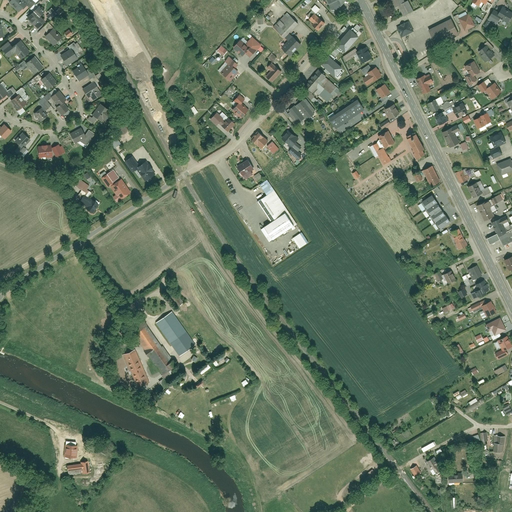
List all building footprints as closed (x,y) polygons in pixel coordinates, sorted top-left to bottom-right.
[(24,5),(19,0),(10,0),(7,4),(17,13),(24,5)] [(29,8),(34,4),(29,0),(25,0),(23,2),(29,8)] [(403,0),(391,0),(398,13),(408,9),(403,0)] [(40,11),(34,4),(29,8),(35,15),(40,11)] [(496,11),(491,8),(486,17),(494,22),(497,18),(503,22),(510,11),(499,5),(496,11)] [(31,11),(25,17),(32,25),(39,19),(31,11)] [(282,37),(295,23),(284,11),(270,25),(282,37)] [(322,22),(312,12),(306,17),(311,22),(309,24),(315,30),(322,22)] [(474,26),(469,15),(460,19),(465,30),(474,26)] [(446,19),(428,28),(436,44),(453,35),(446,19)] [(40,27),(45,32),(51,26),(45,21),(40,27)] [(409,24),(398,29),(402,38),(413,33),(409,24)] [(358,33),(353,28),(336,48),(341,52),(343,50),(345,51),(358,37),(356,35),(358,33)] [(48,29),(42,37),(51,44),(58,36),(48,29)] [(298,44),(290,35),(278,46),(287,55),(298,44)] [(414,35),(404,40),(410,53),(420,48),(414,35)] [(245,44),(241,39),(233,48),(242,56),(245,53),(250,57),(262,45),(252,36),(245,44)] [(28,51),(17,40),(11,46),(21,58),(28,51)] [(76,50),(71,43),(66,46),(71,53),(76,50)] [(8,56),(13,51),(7,45),(2,50),(8,56)] [(364,45),(355,50),(361,61),(370,56),(364,45)] [(226,49),(222,46),(217,51),(221,54),(226,49)] [(494,56),(486,46),(478,52),(486,62),(494,56)] [(58,54),(64,63),(73,58),(68,48),(58,54)] [(351,48),(344,53),(346,56),(353,52),(351,48)] [(227,79),(235,70),(231,67),(235,62),(226,53),(221,59),(225,62),(217,70),(227,79)] [(274,62),(278,57),(273,53),(269,57),(274,62)] [(336,58),(330,54),(322,63),(338,78),(343,73),(340,70),(342,68),(333,61),(336,58)] [(40,66),(31,56),(24,63),(33,72),(40,66)] [(269,80),(279,70),(269,59),(264,64),(269,69),(263,74),(269,80)] [(481,73),(473,61),(464,67),(469,74),(464,77),(469,85),(476,82),(473,78),(481,73)] [(374,64),(369,68),(366,63),(359,68),(362,73),(364,71),(365,74),(360,77),(364,84),(380,74),(374,64)] [(76,66),(70,70),(75,78),(83,73),(85,72),(81,64),(77,67),(76,66)] [(86,77),(93,73),(90,69),(85,72),(83,73),(86,77)] [(315,69),(300,85),(303,89),(305,87),(308,90),(310,88),(326,103),(334,95),(337,98),(341,93),(315,69)] [(39,76),(36,72),(31,77),(34,81),(39,76)] [(46,72),(39,77),(47,86),(54,81),(46,72)] [(421,75),(413,79),(419,92),(426,88),(424,83),(430,80),(427,74),(422,77),(421,75)] [(91,79),(80,87),(85,94),(89,91),(92,95),(99,91),(91,79)] [(498,91),(491,80),(484,84),(481,80),(474,84),(479,91),(482,89),(488,98),(498,91)] [(382,82),(373,89),(378,97),(387,90),(382,82)] [(15,90),(21,97),(25,93),(19,86),(15,90)] [(56,88),(49,94),(56,103),(63,97),(56,88)] [(16,93),(10,99),(18,108),(25,103),(16,93)] [(238,117),(246,107),(239,101),(241,98),(236,93),(230,99),(233,102),(228,108),(238,117)] [(303,96),(284,111),(294,125),(313,110),(303,96)] [(439,97),(426,103),(431,112),(437,109),(436,106),(442,103),(439,97)] [(41,100),(46,106),(49,104),(44,98),(41,100)] [(53,105),(59,112),(65,107),(60,100),(53,105)] [(367,110),(360,100),(337,115),(335,112),(329,115),(338,129),(367,110)] [(43,102),(32,111),(39,119),(46,114),(42,110),(46,106),(43,102)] [(109,110),(97,102),(89,114),(95,118),(97,115),(102,119),(109,110)] [(392,103),(383,109),(388,118),(397,112),(392,103)] [(463,105),(454,110),(457,117),(467,113),(463,105)] [(225,130),(232,122),(219,110),(217,113),(214,110),(207,117),(213,123),(215,121),(225,130)] [(485,111),(478,114),(483,124),(490,121),(485,111)] [(444,112),(435,116),(440,126),(449,122),(444,112)] [(478,114),(471,117),(476,127),(483,124),(478,114)] [(466,123),(473,121),(470,115),(464,118),(466,123)] [(504,128),(511,124),(511,118),(502,123),(504,128)] [(378,129),(387,123),(384,119),(376,126),(378,129)] [(461,122),(456,125),(459,130),(461,135),(466,133),(461,122)] [(10,129),(3,123),(0,126),(0,132),(4,136),(10,129)] [(456,125),(441,132),(449,146),(458,142),(453,133),(459,130),(456,125)] [(79,126),(69,130),(72,140),(78,137),(85,141),(90,134),(84,130),(83,133),(79,126)] [(293,135),(285,129),(279,137),(287,143),(293,135)] [(395,142),(388,129),(377,135),(384,148),(395,142)] [(425,151),(413,129),(404,135),(415,157),(425,151)] [(501,129),(487,136),(492,145),(506,139),(501,129)] [(28,135),(20,130),(16,136),(18,137),(15,141),(21,145),(28,135)] [(265,140),(254,130),(247,138),(257,148),(265,140)] [(276,147),(270,140),(264,145),(271,152),(276,147)] [(465,141),(458,144),(461,151),(468,147),(465,141)] [(376,142),(371,145),(382,162),(386,159),(376,142)] [(24,148),(18,144),(15,149),(20,153),(24,148)] [(41,147),(43,159),(58,158),(66,153),(61,145),(56,148),(55,145),(41,147)] [(299,152),(291,145),(286,151),(295,158),(299,152)] [(500,151),(497,145),(487,149),(490,156),(500,151)] [(511,165),(508,156),(493,162),(498,174),(511,168),(511,165)] [(251,168),(244,158),(234,165),(241,175),(251,168)] [(145,180),(154,174),(151,170),(153,170),(149,165),(148,166),(145,162),(137,168),(145,180)] [(431,164),(422,169),(429,184),(439,180),(431,164)] [(254,170),(249,174),(252,178),(258,175),(254,170)] [(354,173),(357,179),(362,176),(358,170),(354,173)] [(461,170),(454,172),(459,182),(465,179),(464,177),(468,176),(467,173),(463,175),(461,170)] [(104,186),(112,181),(105,171),(98,176),(104,186)] [(418,172),(412,175),(416,181),(421,178),(418,172)] [(120,177),(108,185),(117,199),(129,191),(120,177)] [(479,181),(466,188),(472,198),(481,194),(477,187),(481,185),(479,181)] [(88,197),(93,189),(82,182),(77,190),(88,197)] [(488,185),(481,189),(483,194),(491,190),(488,185)] [(294,223),(272,188),(254,200),(268,221),(258,227),(264,236),(267,234),(270,238),(294,223)] [(498,193),(487,199),(490,204),(501,198),(498,193)] [(450,222),(433,196),(422,203),(439,229),(450,222)] [(487,199),(478,204),(485,218),(494,213),(490,204),(487,199)] [(510,230),(497,236),(501,244),(511,238),(511,215),(508,217),(511,224),(508,225),(510,230)] [(503,216),(490,222),(497,236),(510,230),(508,225),(503,216)] [(465,245),(457,229),(449,233),(457,249),(465,245)] [(301,248),(310,242),(303,232),(294,238),(301,248)] [(511,262),(508,255),(501,259),(506,269),(511,265),(511,262)] [(467,269),(473,279),(481,274),(475,265),(467,269)] [(455,271),(447,275),(452,284),(460,280),(455,271)] [(443,272),(438,275),(442,283),(447,280),(443,272)] [(490,289),(485,281),(476,285),(481,294),(490,289)] [(182,300),(168,285),(162,291),(175,305),(182,300)] [(484,315),(496,309),(491,298),(484,302),(486,307),(481,309),(484,315)] [(476,300),(468,305),(471,309),(478,305),(476,300)] [(444,307),(445,312),(455,308),(454,303),(444,307)] [(171,311),(155,322),(176,353),(192,342),(171,311)] [(507,329),(500,316),(485,323),(491,336),(507,329)] [(173,366),(144,328),(133,336),(162,374),(173,366)] [(477,336),(479,342),(485,340),(482,334),(477,336)] [(511,343),(508,334),(498,339),(503,348),(511,343)] [(133,348),(121,353),(135,385),(147,380),(133,348)] [(506,354),(503,348),(494,353),(497,359),(506,354)] [(217,365),(227,358),(225,355),(215,362),(217,365)] [(507,365),(496,370),(498,375),(509,369),(507,365)] [(507,385),(511,381),(511,373),(503,378),(507,385)] [(468,390),(457,395),(459,398),(469,393),(468,390)] [(484,399),(467,409),(469,412),(486,403),(484,399)] [(505,402),(499,405),(504,413),(510,410),(505,402)] [(75,434),(66,433),(63,456),(75,457),(76,444),(74,444),(75,434)] [(504,435),(493,434),(492,450),(503,451),(504,435)] [(421,448),(423,451),(435,444),(434,441),(421,448)] [(433,456),(426,460),(428,463),(426,464),(429,469),(433,467),(436,472),(441,469),(433,456)] [(78,460),(78,462),(64,464),(65,470),(80,468),(81,473),(87,472),(86,459),(78,460)] [(415,465),(411,467),(416,475),(420,473),(415,465)] [(466,472),(451,473),(451,483),(466,482),(466,472)]
